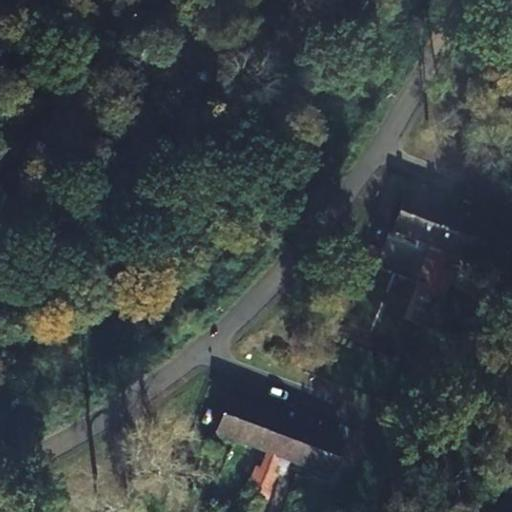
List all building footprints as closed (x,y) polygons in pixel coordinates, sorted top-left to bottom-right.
[(430,301),(462,223),(405,201),(392,235),(430,250),(418,279),(425,281),(408,324),(419,329),(430,301)] [(511,244),(462,223),(430,301),(441,306),(451,279),(447,277),(454,259),(503,279),(511,256),(511,244)] [(355,275),(369,280),(378,255),(365,250),(355,275)] [(241,503),(251,508),(284,426),(228,403),(215,437),(264,457),(257,477),(252,476),(241,503)] [(284,426),(251,508),(262,511),(273,485),(269,482),(277,462),(327,482),(340,448),(284,426)]
